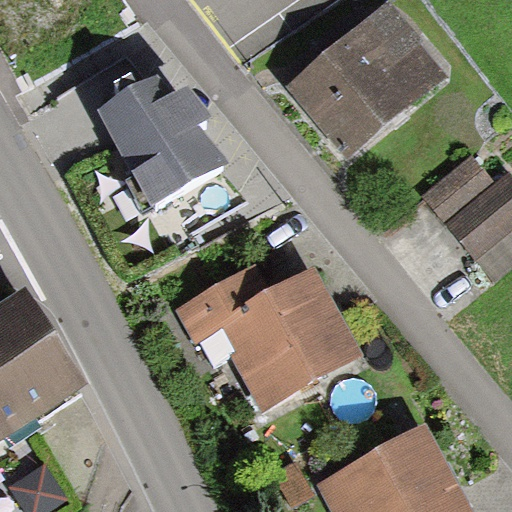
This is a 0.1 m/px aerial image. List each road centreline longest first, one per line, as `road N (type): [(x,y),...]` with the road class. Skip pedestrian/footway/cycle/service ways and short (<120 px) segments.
road 1 (residential): [(163,0),(511,439)]
road 2 (tertiary): [(29,201),(188,511)]
